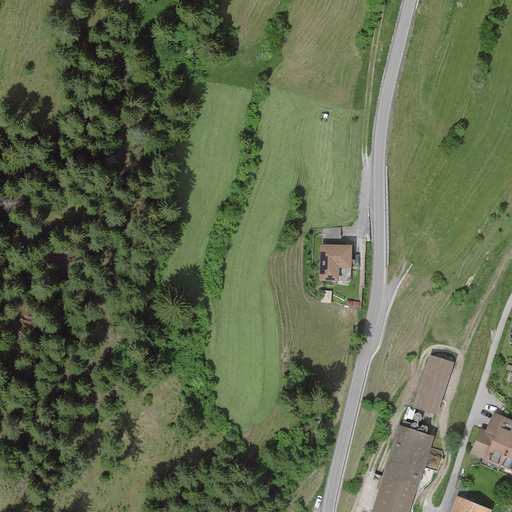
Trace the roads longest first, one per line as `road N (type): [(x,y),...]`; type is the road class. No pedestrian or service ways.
road 1 (unclassified): [(327,511),(378,279),(380,128),(409,0)]
road 2 (track): [(388,0),(370,121),(378,160)]
